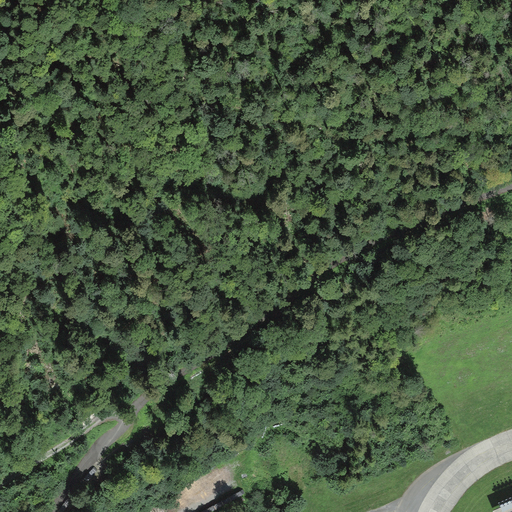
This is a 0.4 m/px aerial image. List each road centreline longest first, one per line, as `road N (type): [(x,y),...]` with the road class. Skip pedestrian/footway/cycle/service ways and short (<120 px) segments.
road 1 (track): [(123,417),(351,256),(511,189)]
road 2 (track): [(0,481),(100,416),(123,417),(49,511)]
